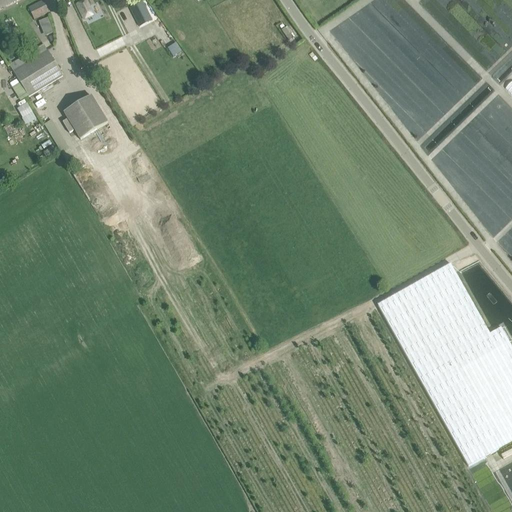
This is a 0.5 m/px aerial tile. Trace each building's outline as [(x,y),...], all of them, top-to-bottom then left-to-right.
[(0,0),(0,8),(12,2),(11,0),(0,0)] [(28,8),(34,21),(51,13),(45,0),(28,8)] [(76,5),(84,20),(93,16),(85,0),(76,5)] [(152,21),(142,2),(129,9),(139,28),(152,21)] [(106,41),(113,52),(124,45),(117,35),(106,41)] [(9,66),(29,98),(63,77),(43,45),(9,66)] [(63,113),(79,140),(108,123),(92,96),(63,113)] [(61,150),(68,145),(52,120),(45,124),(61,150)] [(378,306),(468,466),(511,441),(511,347),(501,328),(490,335),(451,265),(378,306)]
